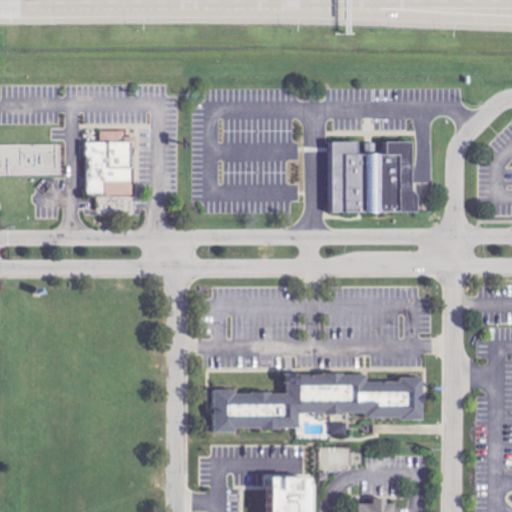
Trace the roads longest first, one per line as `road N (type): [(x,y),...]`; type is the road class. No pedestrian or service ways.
road 1 (residential): [(0,267),(453,264)]
road 2 (residential): [(453,237),(0,237)]
road 3 (residential): [(177,236),(174,511)]
road 4 (residential): [(453,264),(452,511)]
road 5 (motorway): [(344,0),(511,19)]
road 6 (residential): [(511,96),(459,144),(453,237)]
